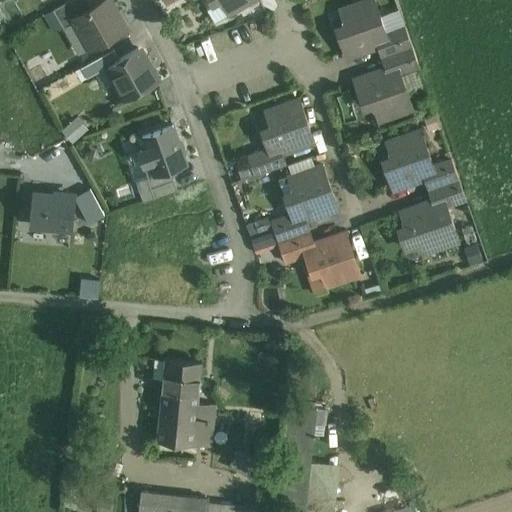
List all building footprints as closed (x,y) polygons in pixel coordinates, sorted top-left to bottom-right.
[(90,0),(68,0),(54,8),(64,26),(75,20),(73,16),(93,5),(90,0)] [(128,26),(112,0),(101,0),(93,5),(73,16),(75,20),(90,47),(128,26)] [(251,0),(221,0),(229,13),(251,0)] [(375,0),(369,0),(341,10),(350,37),(340,40),(346,57),(378,46),(409,35),(405,25),(386,32),(375,0)] [(409,35),(378,46),(382,57),(413,46),(409,35)] [(413,46),(382,57),(386,68),(417,57),(413,46)] [(139,48),(108,65),(128,98),(132,96),(158,81),(139,48)] [(97,57),(81,66),(87,76),(103,67),(97,57)] [(386,68),(354,79),(360,96),(370,93),(379,120),(413,108),(401,74),(420,67),(417,57),(386,68)] [(41,82),(57,75),(51,61),(35,68),(41,82)] [(299,98),(266,110),(275,137),(265,140),(268,148),(249,154),(252,164),(282,153),(315,142),(299,98)] [(85,115),(67,127),(76,140),(94,128),(85,115)] [(173,125),(142,136),(147,148),(140,151),(145,164),(151,162),(156,174),(170,169),(186,163),(173,125)] [(421,130),(387,142),(396,169),(387,172),(393,189),(425,178),(455,167),(452,158),(433,164),(421,130)] [(282,153),(252,164),(256,175),(286,164),(282,153)] [(323,165),(289,177),(299,203),(289,207),(292,214),(273,221),(276,229),(306,219),(338,208),(323,165)] [(455,167),(425,178),(429,189),(459,178),(455,167)] [(156,174),(136,181),(143,202),(177,190),(170,169),(156,174)] [(459,178),(429,189),(432,200),(463,189),(459,178)] [(432,200),(401,212),(407,228),(416,225),(425,251),(459,240),(447,205),(466,199),(463,189),(432,200)] [(74,196),(35,193),(32,225),(71,228),(74,196)] [(306,219),(276,229),(280,241),(310,231),(306,219)] [(310,231),(280,241),(284,252),(314,242),(310,231)] [(314,242),(284,252),(287,262),(306,255),(309,262),(318,259),(328,286),(361,274),(346,231),(314,242)] [(202,361),(166,358),(158,439),(210,445),(214,403),(198,401),(202,361)] [(310,368),(293,367),(290,392),(306,393),(310,368)] [(326,409),(293,406),(288,446),(312,449),(315,423),(324,425),(326,409)] [(260,460),(237,449),(229,466),(254,477),(257,469),(260,460)] [(332,511),(337,465),(286,459),(284,470),(281,470),(277,507),(329,511),(332,511)] [(275,467),(260,460),(257,469),(271,476),(275,467)] [(257,511),(258,504),(207,501),(207,498),(141,490),(138,511),(257,511)]
